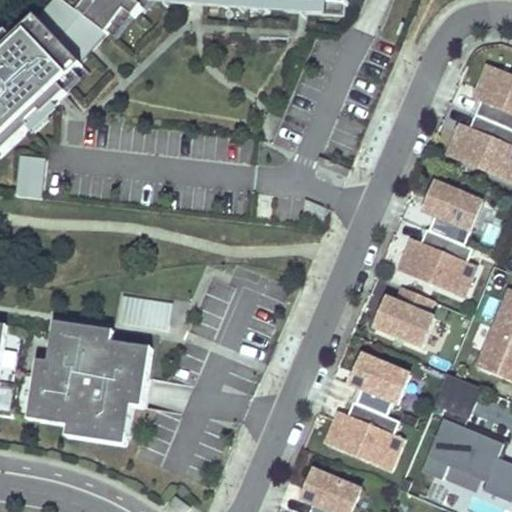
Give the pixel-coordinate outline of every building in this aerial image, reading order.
[(58,0),(56,4),(57,5),(106,42),(108,44),(126,20),(135,27),(144,15),(140,12),(149,0),(178,0),(348,14),(349,0),(58,0)] [(57,5),(38,26),(75,66),(81,71),(106,42),(57,5)] [(0,165),(32,135),(29,132),(41,121),(44,124),(59,110),(52,102),(61,94),(82,73),(81,71),(75,66),(38,26),(37,25),(0,59),(0,165)] [(511,76),(488,66),(474,97),(482,100),(476,115),(511,129),(511,76)] [(61,94),(52,102),(59,110),(68,94),(61,94)] [(511,129),(476,115),(470,129),(460,125),(448,154),(511,181),(511,129)] [(21,157),(15,197),(42,200),(47,159),(21,157)] [(320,157),(317,165),(347,178),(350,170),(320,157)] [(487,231),(497,208),(436,182),(424,211),(436,217),(430,231),(465,246),(473,225),(487,231)] [(253,230),(228,227),(227,242),(252,245),(253,230)] [(467,264),(473,249),(465,246),(430,231),(427,230),(421,244),(412,240),(399,270),(464,297),(476,268),(467,264)] [(427,315),(433,301),(403,288),(397,302),(388,298),(375,328),(422,348),(434,318),(427,315)] [(511,289),(477,367),(511,381),(511,289)] [(173,305),(124,297),(119,324),(169,332),(173,305)] [(114,333),(55,324),(54,335),(113,343),(114,333)] [(133,407),(144,409),(147,389),(136,387),(141,348),(113,343),(54,335),(49,364),(40,422),(69,427),(68,438),(87,441),(89,430),(128,436),(133,407)] [(152,350),(141,348),(136,387),(147,389),(152,350)] [(398,404),(410,375),(363,356),(351,384),(362,390),(356,404),(387,417),(393,403),(398,404)] [(29,421),(40,422),(49,364),(38,362),(29,421)] [(470,419),(482,389),(450,375),(448,375),(436,404),(450,410),(470,419)] [(0,387),(0,408),(9,411),(13,390),(0,387)] [(394,437),(400,422),(387,417),(356,404),(354,403),(348,417),(339,413),(327,443),(391,470),(404,440),(394,437)] [(468,425),(470,419),(450,410),(445,420),(505,445),(499,459),(503,460),(510,443),(468,425)] [(499,459),(505,445),(445,420),(423,471),(443,480),(449,466),(488,482),(485,491),(511,501),(511,464),(503,460),(499,459)] [(128,436),(89,430),(87,441),(126,447),(128,436)] [(315,505),(311,511),(353,511),(363,491),(316,471),(303,500),(315,505)] [(177,498),(170,507),(176,511),(190,511),(192,510),(177,498)]
